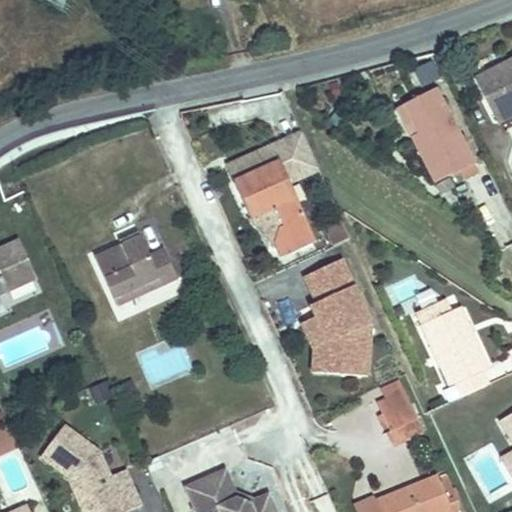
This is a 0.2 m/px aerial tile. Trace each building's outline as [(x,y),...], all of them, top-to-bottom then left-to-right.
[(511,81),(487,94),(507,133),(511,130),(511,81)] [(442,103),(414,117),(427,143),(417,146),(441,195),(480,176),(442,103)] [(427,143),(414,117),(404,122),(417,146),(427,143)] [(264,177),(253,182),(232,192),(249,227),(274,216),(281,233),(276,236),(273,246),(281,262),(315,246),(283,174),(289,171),(278,148),(255,158),(264,177)] [(244,164),(253,182),(264,177),(255,158),(244,164)] [(115,242),(120,253),(142,243),(137,232),(115,242)] [(95,264),(114,302),(155,283),(160,293),(178,284),(164,256),(151,261),(142,243),(120,253),(95,264)] [(0,299),(4,297),(31,285),(13,247),(0,253),(0,299)] [(308,308),(313,320),(325,345),(324,377),(366,378),(367,324),(338,262),(301,279),(314,305),(308,308)] [(155,283),(114,302),(120,312),(160,293),(155,283)] [(460,386),(468,403),(491,393),(483,375),(491,370),(466,314),(425,334),(452,390),(460,386)] [(313,320),(298,327),(311,355),(311,377),(324,377),(325,345),(313,320)] [(379,416),(388,438),(418,426),(405,396),(385,406),(387,412),(379,416)] [(0,415),(0,452),(13,450),(6,414),(0,415)] [(511,416),(501,422),(511,441),(511,416)] [(110,474),(100,450),(64,423),(41,454),(68,474),(73,472),(90,511),(121,511),(126,510),(142,503),(126,467),(110,474)] [(418,426),(388,438),(395,452),(424,440),(418,426)] [(84,511),(90,511),(73,472),(68,474),(84,511)] [(225,475),(188,491),(197,511),(273,511),(268,499),(248,508),(237,503),(225,475)] [(438,483),(379,509),(380,511),(457,511),(456,510),(451,511),(450,511),(445,499),(451,495),(445,484),(440,486),(438,483)]
